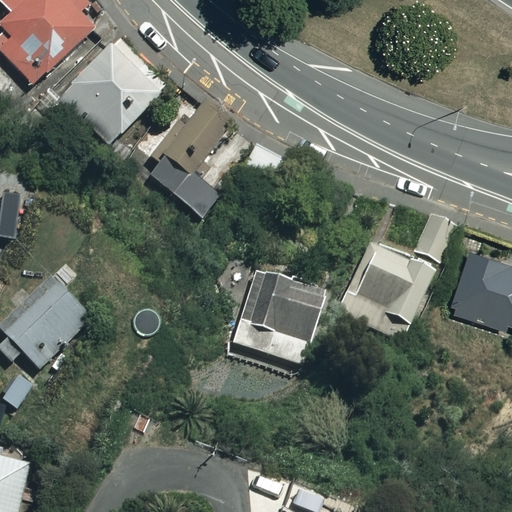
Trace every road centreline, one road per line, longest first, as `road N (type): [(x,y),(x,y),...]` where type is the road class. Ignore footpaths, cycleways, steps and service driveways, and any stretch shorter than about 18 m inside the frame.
road 1 (trunk): [(404,141),(271,71),(187,0)]
road 2 (residential): [(233,511),(221,489),(183,472),(134,482),(99,511)]
